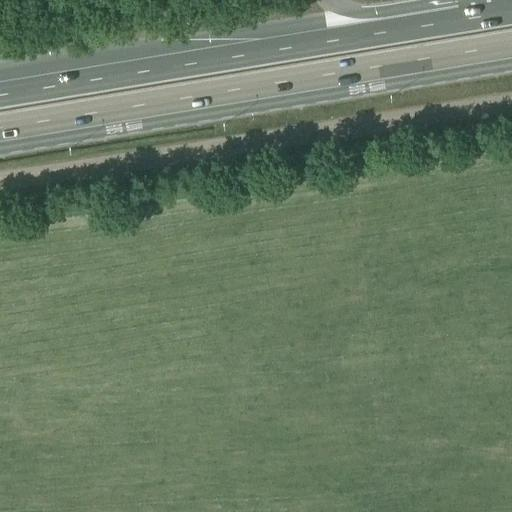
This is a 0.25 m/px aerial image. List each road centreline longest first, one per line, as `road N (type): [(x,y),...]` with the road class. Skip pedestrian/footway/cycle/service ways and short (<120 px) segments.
road 1 (primary): [(0,130),(511,46)]
road 2 (primary): [(511,12),(0,95)]
road 3 (unclassified): [(511,106),(0,185)]
